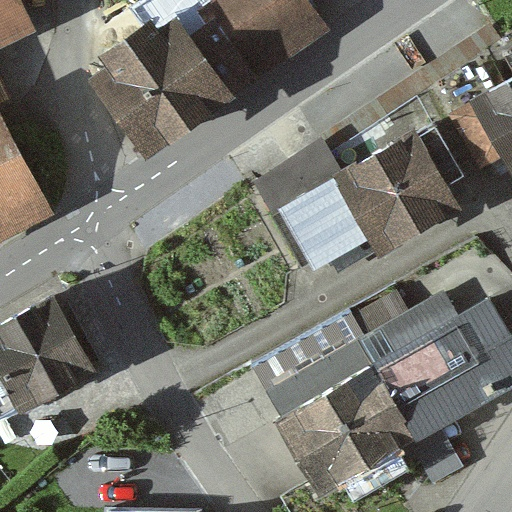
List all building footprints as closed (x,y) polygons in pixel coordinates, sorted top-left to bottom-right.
[(134,0),(127,4),(143,26),(150,37),(166,25),(210,87),(237,67),(230,58),(297,11),(297,12),(306,6),(301,0),(134,0)] [(150,37),(143,26),(105,53),(112,63),(96,75),(141,141),(212,91),(210,87),(166,25),(150,37)] [(511,163),(511,72),(445,111),(474,160),(495,149),(506,167),(511,163)] [(334,173),(322,152),(320,148),(256,190),(298,263),(310,257),(322,250),(331,264),(371,241),(372,243),(447,201),(436,182),(454,172),(425,121),(334,173)] [(0,206),(28,193),(0,135),(0,206)] [(43,297),(0,320),(0,410),(11,404),(81,367),(43,297)] [(511,351),(481,298),(366,363),(406,432),(504,376),(511,361),(511,351)] [(273,416),(308,477),(312,486),(399,437),(406,432),(366,363),(273,416)]
